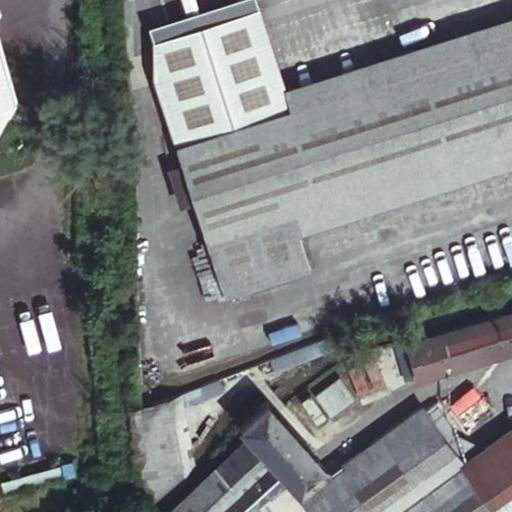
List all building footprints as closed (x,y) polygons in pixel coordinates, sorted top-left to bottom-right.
[(0,0),(0,107),(1,107),(7,95),(13,85),(0,38),(0,0)] [(143,37),(143,58),(253,23),(247,4),(143,37)] [(253,23),(143,58),(143,75),(165,142),(212,293),(298,266),(280,209),(511,136),(511,32),(280,106),(253,23)] [(14,99),(7,95),(1,107),(7,111),(14,99)] [(511,354),(511,315),(409,347),(420,382),(511,354)] [(389,384),(382,369),(354,382),(361,397),(389,384)] [(357,400),(344,383),(307,412),(320,429),(357,400)] [(327,469),(276,413),(266,402),(240,425),(255,442),(178,511),(511,511),(511,430),(485,450),(466,464),(451,445),(461,438),(437,405),(427,412),(423,407),(301,496),(299,493),(327,469)] [(485,450),(461,438),(451,445),(466,464),(485,450)]
